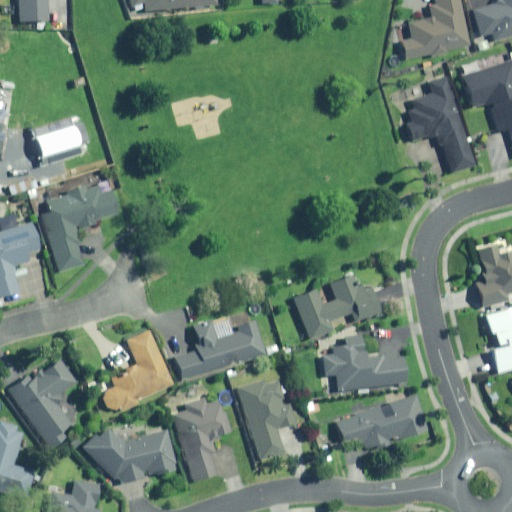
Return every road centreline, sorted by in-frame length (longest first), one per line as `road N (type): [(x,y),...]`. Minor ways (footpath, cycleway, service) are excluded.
road 1 (residential): [(478,454),(439,349),(425,254),(452,211),(511,191)]
road 2 (residential): [(216,511),(297,490),(386,494),(456,485)]
road 3 (residential): [(147,297),(0,336)]
